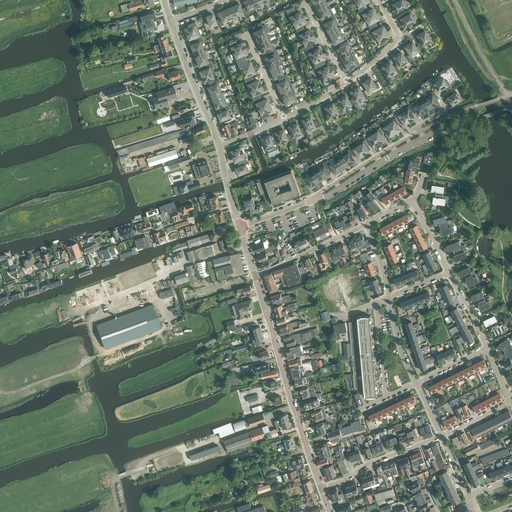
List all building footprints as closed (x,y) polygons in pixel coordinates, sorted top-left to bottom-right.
[(141,0),(140,0),(128,3),(120,5),(122,12),(130,10),(130,12),(144,8),(141,0)] [(249,0),(243,0),(244,2),(245,2),(247,7),(244,8),(247,14),(250,12),(255,10),(254,7),(249,0)] [(321,0),(312,5),(313,6),(314,5),(316,9),(325,4),(325,6),(326,5),(327,5),(326,4),(326,3),(327,2),(326,0),(321,0)] [(360,11),(367,7),(365,3),(369,1),(368,0),(358,0),(356,1),(359,7),(358,7),(360,11)] [(395,10),(396,10),(397,12),(406,7),(404,3),(406,2),(404,0),(397,0),(398,1),(394,4),(393,4),(392,5),(395,10)] [(239,2),(233,5),(237,15),(243,12),(244,15),(247,14),(244,8),(241,9),(239,4),(239,2)] [(325,4),(316,9),(318,13),(317,13),(317,14),(328,9),(326,5),(325,6),(325,4)] [(233,7),(229,8),(232,17),(233,19),(234,18),(234,17),(237,15),(233,5),(232,5),(233,7)] [(377,13),(375,11),(374,11),(373,8),(369,11),(367,7),(360,11),(362,15),(363,14),(366,19),(377,13)] [(224,9),(223,9),(228,19),(232,17),(229,8),(225,10),(224,9)] [(328,9),(317,14),(320,20),(322,19),(322,18),(327,16),(328,19),(335,15),(330,8),(328,9)] [(223,9),(218,11),(219,13),(221,18),(218,20),(221,26),(224,25),(223,22),(228,19),(223,9)] [(293,22),(304,17),(302,14),(301,14),(300,12),(296,14),(294,10),(290,12),(288,9),(285,10),(287,14),(289,17),(290,17),(293,22)] [(402,18),(400,19),(404,25),(404,24),(406,26),(415,21),(412,17),(414,16),(410,10),(407,11),(405,12),(405,13),(406,16),(402,18)] [(115,25),(111,26),(112,30),(117,29),(135,23),(134,22),(141,20),(142,23),(140,24),(142,29),(146,28),(146,30),(144,30),(146,39),(154,36),(152,28),(156,27),(153,17),(155,16),(154,12),(140,16),(139,15),(115,22),(116,24),(115,25)] [(377,13),(366,19),(369,24),(368,25),(370,28),(377,24),(375,21),(379,19),(378,16),(377,13)] [(210,14),(205,16),(206,18),(207,18),(210,26),(216,24),(218,27),(221,26),(218,20),(215,21),(213,14),(210,15),(210,14)] [(325,24),(323,25),(325,30),(336,24),(339,23),(335,15),(328,19),(329,21),(325,24)] [(304,17),(293,22),(296,27),(295,28),(297,32),(304,28),(302,24),(306,22),(304,20),(305,19),(304,17)] [(198,29),(195,22),(187,25),(189,27),(185,29),(187,34),(198,29)] [(254,32),(252,33),(255,38),(265,34),(267,33),(265,28),(266,27),(265,24),(258,27),(259,30),(255,32),(254,32)] [(336,24),(325,30),(326,31),(327,30),(329,34),(338,30),(338,31),(340,30),(340,29),(339,28),(338,28),(336,24)] [(376,37),(387,31),(385,28),(385,29),(383,26),(379,28),(377,24),(370,28),(373,32),(374,32),(376,37)] [(338,30),(329,34),(331,38),(330,38),(330,39),(343,33),(341,29),(342,28),(341,27),(339,28),(340,29),(340,30),(338,31),(338,30)] [(304,28),(297,32),(299,36),(300,35),(302,40),(313,35),(312,32),(311,32),(310,30),(306,32),(304,28)] [(195,40),(202,38),(198,29),(187,34),(189,39),(194,37),(195,40)] [(428,33),(427,33),(424,30),(423,31),(422,30),(417,34),(418,35),(421,39),(418,41),(422,47),(428,42),(427,41),(430,38),(430,37),(428,33)] [(389,34),(387,31),(376,37),(379,42),(378,42),(381,46),(388,42),(385,39),(389,36),(388,34),(389,34)] [(265,34),(255,38),(255,39),(257,39),(259,42),(267,39),(268,40),(268,39),(269,39),(269,38),(268,37),(269,37),(267,33),(265,34)] [(343,33),(330,39),(333,45),(335,44),(335,43),(340,41),(341,44),(348,40),(346,38),(345,38),(343,33)] [(153,49),(168,44),(167,41),(167,39),(166,39),(166,38),(165,39),(164,35),(156,37),(157,41),(158,41),(159,44),(155,45),(153,46),(153,49)] [(313,35),(302,40),(305,45),(304,46),(306,50),(313,46),(311,42),(315,40),(314,38),(314,37),(313,35)] [(202,47),(200,42),(203,40),(202,38),(195,40),(196,43),(191,45),(189,46),(191,50),(192,49),(193,51),(202,47)] [(267,39),(259,42),(260,46),(259,47),(259,48),(269,43),(271,43),(270,39),(269,39),(268,39),(268,40),(267,39)] [(338,49),(336,50),(339,55),(352,48),(351,48),(349,43),(348,40),(341,44),(342,46),(338,48),(338,49)] [(231,48),(234,53),(245,48),(244,45),(243,46),(242,43),(238,45),(236,41),(229,44),(230,48),(231,48)] [(405,47),(410,55),(414,53),(415,55),(422,50),(418,45),(415,47),(412,42),(411,41),(406,45),(407,45),(405,47)] [(269,43),(259,48),(262,53),(264,52),(268,50),(270,53),(276,50),(275,47),(274,48),(271,43),(269,43)] [(168,44),(153,49),(154,52),(157,51),(157,50),(161,49),(162,52),(170,50),(170,49),(170,48),(169,47),(169,46),(168,44)] [(313,46),(306,50),(307,51),(308,54),(311,59),(322,53),(321,50),(320,50),(319,48),(315,50),(313,46)] [(204,53),(206,52),(205,50),(203,51),(202,47),(193,51),(192,49),(191,50),(192,52),(193,52),(195,55),(204,52),(204,53)] [(245,48),(234,53),(232,54),(234,59),(235,59),(237,63),(246,59),(245,55),(247,54),(245,51),(246,51),(245,48)] [(352,48),(339,55),(339,56),(340,55),(342,59),(351,55),(351,56),(351,55),(353,55),(353,54),(352,53),(354,52),(352,48),(351,48),(352,48)] [(266,58),(264,59),(266,64),(279,58),(276,50),(270,53),(271,56),(266,58)] [(161,66),(166,64),(165,59),(173,57),(171,51),(163,54),(164,56),(161,57),(162,62),(160,63),(161,66)] [(400,51),(395,54),(395,55),(393,56),(399,65),(403,63),(404,64),(410,60),(407,55),(404,57),(401,52),(400,51)] [(206,57),(204,53),(204,52),(195,55),(197,59),(195,60),(196,62),(197,62),(197,61),(206,57)] [(322,53),(311,59),(313,64),(312,65),(314,69),(315,68),(323,64),(324,63),(323,59),(325,58),(323,56),(324,55),(322,53)] [(351,55),(342,59),(344,63),(343,63),(343,64),(353,59),(351,55),(351,56),(351,55)] [(212,64),(211,61),(208,62),(206,57),(197,61),(197,62),(196,62),(198,67),(200,66),(205,64),(206,66),(212,64)] [(279,58),(266,64),(267,65),(268,64),(270,68),(279,64),(279,65),(281,65),(280,63),(282,62),(280,58),(279,58)] [(240,73),(242,72),(253,67),(252,64),(251,64),(250,62),(248,62),(246,59),(237,63),(239,67),(237,67),(240,73)] [(353,59),(343,64),(346,70),(348,69),(348,68),(353,66),(354,69),(360,66),(359,63),(356,64),(353,59)] [(384,65),(384,66),(383,67),(385,71),(385,72),(387,75),(388,75),(388,76),(392,74),(393,75),(399,71),(396,66),(393,68),(390,63),(389,62),(384,65)] [(206,66),(207,69),(200,72),(202,77),(214,72),(212,67),(213,67),(212,64),(206,66)] [(279,64),(270,68),(272,72),(270,73),(271,74),(281,69),(284,68),(285,68),(283,64),(281,65),(279,65),(279,64)] [(323,64),(315,68),(317,72),(319,71),(321,76),(332,71),(330,68),(328,66),(325,68),(323,64)] [(243,77),(245,81),(253,78),(251,74),(255,72),(254,70),(253,67),(242,72),(244,77),(243,77)] [(281,69),(271,74),(273,79),(275,78),(277,77),(279,79),(279,80),(281,79),(287,76),(288,76),(286,73),(283,74),(281,69)] [(167,76),(167,77),(167,78),(168,79),(169,79),(169,80),(180,77),(178,70),(167,73),(168,76),(167,76)] [(332,71),(321,76),(324,82),(323,82),(325,86),(332,82),(330,79),(334,77),(333,74),(332,71)] [(217,77),(214,72),(202,77),(204,82),(208,81),(209,84),(212,82),(219,80),(218,77),(217,77)] [(275,84),(278,90),(290,84),(291,84),(287,76),(281,79),(282,81),(277,84),(277,83),(275,84)] [(253,78),(245,81),(247,85),(248,85),(250,90),(261,85),(260,83),(259,83),(258,80),(254,82),(253,78)] [(379,88),(376,82),(373,84),(371,79),(370,78),(364,81),(365,82),(363,83),(366,88),(367,90),(368,92),(372,90),(373,92),(379,88)] [(439,81),(435,84),(436,85),(435,86),(439,92),(440,91),(440,90),(444,87),(446,90),(452,87),(447,80),(446,81),(443,78),(442,78),(438,80),(439,81)] [(219,80),(212,82),(213,85),(209,87),(208,87),(206,88),(208,92),(209,92),(210,93),(219,89),(217,84),(220,83),(219,80)] [(290,84),(278,90),(278,91),(280,90),(281,94),(293,89),(291,84),(290,84)] [(125,85),(106,92),(108,97),(127,91),(125,85)] [(253,100),(261,97),(259,93),(263,91),(262,88),(263,88),(261,85),(250,90),(253,96),(252,96),(253,100)] [(178,86),(152,93),(153,98),(156,108),(181,101),(179,96),(180,96),(178,86)] [(352,90),(353,90),(351,92),(356,101),(359,99),(360,100),(367,97),(364,91),(361,93),(359,88),(358,86),(352,90)] [(457,102),(461,99),(459,96),(461,95),(457,88),(451,91),(453,94),(449,97),(448,97),(447,98),(451,104),(452,103),(455,108),(459,105),(457,102)] [(221,95),(223,94),(223,93),(222,92),(221,93),(219,89),(210,93),(209,92),(208,92),(209,94),(211,94),(212,98),(221,94),(221,95)] [(293,89),(281,94),(283,98),(282,98),(282,100),(292,95),(294,94),(295,94),(293,89)] [(432,92),(427,95),(427,96),(429,98),(428,98),(434,106),(435,105),(435,107),(439,104),(438,102),(435,98),(438,96),(434,90),(431,92),(432,92)] [(224,94),(223,94),(221,95),(221,94),(212,98),(214,101),(212,102),(213,105),(215,104),(214,103),(223,99),(226,98),(224,94)] [(292,95),(282,100),(284,105),(287,104),(286,104),(291,102),(293,104),(299,102),(298,99),(297,99),(294,94),(292,95)] [(345,95),(340,98),(340,99),(338,100),(343,109),(347,107),(348,109),(355,105),(352,99),(348,101),(346,96),(345,95)] [(423,97),(421,98),(422,100),(424,99),(425,100),(424,101),(429,109),(432,107),(433,108),(435,107),(435,105),(434,106),(428,98),(429,98),(427,96),(423,98),(423,97)] [(259,109),(270,104),(268,101),(266,99),(262,101),(261,97),(253,100),(255,104),(256,103),(259,109)] [(223,109),(229,106),(228,103),(225,104),(223,99),(214,103),(215,104),(213,105),(215,109),(217,108),(222,106),(223,109)] [(419,104),(424,112),(423,113),(424,114),(426,113),(425,111),(429,109),(424,101),(425,100),(424,99),(422,100),(423,101),(419,104)] [(336,102),(333,104),(332,103),(327,106),(327,107),(325,108),(328,112),(327,112),(329,116),(330,116),(330,117),(334,115),(335,117),(342,113),(336,102)] [(413,104),(410,106),(414,112),(416,110),(419,114),(420,116),(424,114),(423,113),(424,112),(419,104),(418,102),(413,105),(413,104)] [(192,109),(191,105),(187,106),(185,103),(177,106),(180,114),(192,109)] [(262,120),(270,117),(267,112),(271,110),(270,107),(271,107),(270,104),(259,109),(261,114),(260,115),(262,120)] [(223,109),(224,111),(218,114),(219,116),(218,117),(220,121),(222,120),(222,119),(230,116),(227,110),(231,109),(229,106),(223,109)] [(410,106),(403,110),(404,113),(410,121),(415,118),(411,113),(414,112),(410,106)] [(398,114),(396,115),(402,125),(404,123),(405,124),(410,121),(404,113),(403,110),(398,113),(398,114)] [(181,128),(195,123),(193,117),(195,116),(194,111),(188,113),(188,116),(175,120),(176,123),(179,122),(181,128)] [(258,122),(257,119),(255,120),(253,115),(249,117),(252,124),(258,122)] [(318,127),(316,121),(313,122),(311,117),(310,116),(304,118),(304,119),(302,120),(304,125),(305,129),(306,129),(306,130),(310,128),(311,130),(318,127)] [(394,121),(390,124),(389,124),(395,133),(400,130),(397,125),(399,124),(396,118),(393,119),(394,121)] [(229,126),(228,123),(221,126),(221,127),(221,128),(221,129),(222,129),(223,131),(236,125),(236,126),(238,125),(237,122),(229,126)] [(389,124),(390,124),(388,122),(381,127),(385,133),(387,131),(390,136),(395,133),(389,124)] [(289,127),(293,136),(297,135),(298,137),(305,134),(302,128),(299,129),(297,124),(297,123),(291,125),(291,126),(289,127)] [(236,125),(223,131),(224,133),(223,134),(224,135),(225,135),(225,136),(226,136),(228,139),(237,135),(235,129),(237,128),(236,126),(236,125)] [(194,133),(195,135),(205,131),(202,126),(193,130),(191,130),(192,133),(194,133)] [(372,132),(373,133),(379,143),(384,140),(381,135),(383,134),(380,128),(372,132)] [(117,151),(118,156),(128,153),(183,135),(188,134),(186,129),(161,137),(117,151)] [(289,134),(285,135),(283,130),(284,130),(283,129),(277,131),(277,132),(275,133),(277,138),(276,138),(278,142),(279,142),(279,143),(283,141),(284,143),(291,140),(289,134)] [(372,132),(365,137),(371,147),(374,145),(374,146),(379,143),(373,133),(372,132)] [(185,144),(192,142),(190,135),(183,138),(185,144)] [(278,148),(275,140),(272,141),(269,136),(270,136),(269,135),(263,137),(263,138),(261,139),(263,143),(262,144),(264,148),(265,148),(267,153),(278,148)] [(365,140),(357,144),(359,146),(364,155),(369,152),(368,151),(371,149),(365,140)] [(236,149),(231,151),(233,157),(245,152),(243,147),(242,144),(235,147),(236,149)] [(353,147),(350,149),(354,154),(356,153),(359,158),(364,155),(359,146),(354,149),(353,147)] [(175,149),(147,158),(150,166),(178,157),(175,149)] [(350,149),(343,153),(344,156),(349,164),(351,164),(351,165),(355,162),(354,160),(354,161),(351,156),(354,154),(350,149)] [(245,152),(233,157),(235,162),(237,161),(239,164),(242,163),(248,160),(247,157),(245,152)] [(427,153),(427,155),(426,156),(425,156),(423,163),(430,164),(432,156),(433,152),(431,152),(427,153)] [(170,162),(168,163),(169,166),(170,170),(180,167),(178,164),(191,160),(189,156),(170,162)] [(341,158),(340,159),(345,167),(348,165),(349,166),(351,165),(351,164),(349,164),(344,156),(341,158)] [(339,159),(335,162),(340,170),(339,171),(340,172),(342,171),(341,169),(345,167),(340,159),(341,158),(340,157),(338,158),(339,159)] [(408,169),(415,171),(415,168),(417,168),(418,160),(414,159),(414,161),(410,160),(409,161),(408,163),(409,164),(409,166),(408,166),(408,169)] [(193,165),(196,171),(209,167),(209,166),(209,167),(206,160),(207,160),(206,160),(193,165)] [(243,166),(236,168),(237,170),(236,171),(238,176),(241,175),(240,174),(248,170),(246,164),(249,163),(248,160),(242,163),(243,166)] [(328,160),(325,162),(329,168),(331,166),(335,172),(336,174),(340,172),(339,171),(340,170),(335,162),(331,165),(328,160)] [(324,166),(319,169),(319,170),(325,178),(326,177),(326,178),(330,176),(329,174),(326,169),(329,168),(325,162),(322,164),(324,166)] [(209,167),(196,171),(198,178),(211,174),(211,173),(209,167)] [(280,203),(291,198),(294,197),(301,195),(292,169),(264,180),(273,205),(280,202),(280,203)] [(316,172),(315,172),(320,180),(324,178),(324,180),(326,178),(326,177),(325,178),(319,170),(319,169),(316,172)] [(314,173),(310,175),(315,184),(314,184),(315,185),(317,184),(317,183),(320,180),(315,172),(316,172),(315,170),(313,171),(314,173)] [(413,175),(406,174),(406,175),(405,181),(412,182),(413,175)] [(304,175),(301,177),(305,183),(308,181),(310,186),(311,188),(315,185),(314,184),(315,184),(310,175),(306,178),(304,175)] [(254,181),(259,194),(264,192),(259,181),(259,179),(254,181)] [(178,186),(175,187),(177,194),(181,193),(188,190),(188,189),(187,185),(186,183),(178,186)] [(435,194),(441,195),(442,192),(444,192),(445,192),(446,188),(445,187),(436,186),(436,184),(436,183),(433,183),(432,191),(436,191),(435,194)] [(398,190),(401,196),(406,193),(403,187),(398,190)] [(393,193),(396,198),(401,196),(398,190),(393,193)] [(370,192),(365,196),(369,201),(365,205),(371,213),(378,208),(372,200),(375,198),(370,192)] [(391,201),(393,200),(396,198),(393,193),(387,196),(391,201)] [(444,204),(445,202),(448,202),(449,196),(441,195),(435,194),(435,197),(434,197),(433,203),(433,204),(434,205),(436,206),(437,205),(437,203),(444,204)] [(209,198),(207,199),(208,205),(211,204),(218,202),(217,196),(209,198)] [(391,201),(387,196),(382,199),(383,200),(386,204),(391,201)] [(249,209),(251,214),(263,211),(261,204),(255,206),(253,197),(243,200),(246,210),(249,209)] [(174,206),(173,202),(159,207),(161,211),(174,206)] [(211,204),(208,205),(210,210),(220,207),(218,202),(211,204)] [(194,208),(192,203),(183,206),(180,207),(182,214),(187,212),(186,211),(194,208)] [(358,207),(356,209),(359,214),(360,216),(363,220),(368,216),(365,212),(367,211),(363,205),(361,206),(358,207)] [(175,206),(167,209),(169,215),(171,214),(173,217),(179,215),(176,208),(175,206)] [(159,212),(158,207),(146,211),(148,216),(159,212)] [(347,215),(343,217),(346,221),(345,222),(349,229),(354,226),(353,226),(352,224),(356,221),(353,214),(348,217),(347,215)] [(401,217),(404,223),(410,221),(406,214),(401,217)] [(439,215),(433,216),(434,219),(435,225),(439,223),(440,227),(453,223),(453,222),(452,219),(446,221),(444,216),(439,218),(439,215)] [(399,226),(400,228),(402,231),(404,230),(402,227),(401,225),(404,223),(401,217),(396,220),(399,226)] [(339,220),(334,222),(338,231),(343,228),(345,231),(349,229),(345,222),(344,219),(340,221),(339,220)] [(135,225),(137,232),(151,228),(149,220),(135,225)] [(399,226),(396,220),(391,223),(394,229),(399,226)] [(385,226),(389,232),(394,229),(391,223),(385,226)] [(441,229),(440,230),(442,235),(453,232),(452,232),(455,231),(453,225),(454,225),(453,223),(440,227),(441,229)] [(185,227),(188,236),(197,233),(194,224),(185,227)] [(317,241),(331,234),(330,231),(332,230),(329,224),(327,225),(327,226),(314,233),(317,241)] [(413,234),(419,231),(417,225),(410,228),(413,234)] [(131,226),(121,230),(123,238),(134,234),(131,226)] [(389,232),(385,226),(380,229),(383,235),(389,232)] [(419,231),(413,234),(416,239),(422,236),(419,231)] [(160,232),(154,234),(157,243),(163,241),(163,240),(166,239),(166,237),(167,237),(165,232),(160,233),(160,232)] [(210,234),(212,240),(218,239),(217,232),(210,234)] [(299,240),(303,248),(309,245),(307,242),(310,240),(307,233),(306,233),(303,234),(305,238),(299,240)] [(187,240),(189,247),(192,246),(202,244),(202,243),(210,241),(208,234),(187,240)] [(354,239),(359,250),(365,247),(365,248),(368,247),(367,247),(366,243),(366,242),(365,241),(362,235),(354,239)] [(100,236),(90,240),(90,241),(91,242),(91,243),(94,250),(98,248),(96,242),(102,240),(100,236)] [(422,236),(416,239),(418,244),(424,241),(422,236)] [(86,244),(82,246),(83,248),(85,253),(89,252),(94,250),(91,243),(91,242),(90,241),(90,240),(89,237),(86,238),(85,239),(87,242),(88,242),(89,243),(86,244)] [(143,237),(135,240),(137,248),(142,247),(143,248),(150,246),(149,242),(148,238),(143,239),(143,237)] [(222,252),(227,250),(225,244),(226,243),(228,247),(235,244),(233,238),(226,241),(224,241),(223,240),(219,241),(222,252)] [(303,248),(299,240),(294,243),(292,239),(290,240),(293,248),(295,247),(297,250),(303,248)] [(359,250),(354,239),(348,242),(351,249),(354,247),(355,250),(356,251),(359,250)] [(268,247),(266,241),(254,245),(257,253),(266,250),(267,252),(275,249),(274,249),(273,246),(273,245),(268,247)] [(424,241),(418,244),(421,250),(427,247),(424,241)] [(457,242),(446,246),(449,251),(453,250),(454,252),(466,247),(465,244),(462,245),(460,241),(457,242)] [(77,242),(67,246),(71,259),(81,255),(77,242)] [(205,257),(220,252),(217,242),(202,247),(205,257)] [(172,247),(173,252),(187,248),(185,243),(172,247)] [(343,244),(337,247),(341,255),(347,252),(343,244)] [(387,252),(393,249),(391,244),(385,246),(387,252)] [(107,248),(101,250),(104,258),(110,256),(110,255),(115,253),(112,245),(107,247),(107,248)] [(193,250),(186,252),(189,262),(196,260),(195,259),(204,257),(201,247),(193,250)] [(341,255),(337,247),(332,249),(334,253),(332,254),(335,261),(342,258),(340,255),(341,255)] [(466,247),(454,252),(455,255),(454,256),(456,261),(467,256),(464,251),(467,250),(466,247)] [(393,249),(387,252),(389,258),(396,255),(393,249)] [(42,254),(44,260),(46,265),(49,264),(48,259),(50,258),(49,257),(52,256),(50,252),(47,253),(46,250),(42,251),(42,254)] [(63,260),(63,261),(68,259),(65,250),(60,251),(60,252),(57,253),(59,261),(63,260)] [(133,255),(132,251),(119,255),(120,259),(133,255)] [(429,251),(423,254),(426,260),(432,257),(429,251)] [(207,262),(210,274),(211,278),(212,282),(244,273),(239,252),(212,259),(213,260),(207,262)] [(267,256),(270,255),(269,252),(258,256),(260,261),(268,258),(267,256)] [(329,263),(333,261),(329,252),(325,254),(324,253),(319,255),(322,263),(328,261),(329,263)] [(396,255),(389,258),(392,263),(398,260),(396,255)] [(173,256),(168,258),(171,267),(176,265),(173,256)] [(432,257),(426,260),(428,265),(434,262),(432,257)] [(26,268),(31,266),(34,265),(31,258),(23,261),(26,268)] [(265,263),(260,265),(262,270),(269,267),(269,266),(272,264),(271,261),(274,260),(273,258),(264,261),(265,263)] [(308,269),(311,268),(312,271),(315,270),(310,258),(304,261),(308,269)] [(51,267),(52,272),(69,266),(67,262),(51,267)] [(196,265),(201,279),(209,276),(204,262),(196,265)] [(371,262),(365,264),(367,270),(373,268),(371,262)] [(434,262),(428,265),(431,271),(437,268),(434,262)] [(295,284),(308,279),(302,266),(298,267),(297,263),(288,267),(288,266),(273,271),(275,277),(276,279),(281,277),(285,276),(287,282),(288,284),(288,286),(295,284)] [(192,264),(186,266),(187,272),(174,276),(176,285),(198,278),(194,264),(192,264)] [(23,269),(26,279),(30,278),(29,274),(33,273),(31,266),(26,268),(23,269)] [(466,278),(475,274),(474,271),(471,272),(469,267),(458,272),(460,277),(464,275),(466,278)] [(79,277),(92,273),(90,268),(78,273),(79,277)] [(364,271),(362,272),(362,274),(367,272),(369,276),(375,273),(373,268),(367,270),(364,271)] [(410,272),(413,279),(418,276),(416,270),(410,272)] [(264,275),(267,282),(274,280),(272,272),(264,275)] [(405,275),(407,281),(413,279),(410,272),(405,275)] [(475,274),(466,278),(467,280),(466,281),(468,286),(478,281),(475,274)] [(399,277),(402,283),(407,281),(405,275),(399,277)] [(402,283),(399,277),(393,279),(396,285),(402,283)] [(372,284),(366,286),(367,289),(379,285),(377,279),(371,281),(372,284)] [(41,286),(42,290),(62,284),(61,280),(41,286)] [(276,284),(268,287),(270,292),(278,290),(276,284)] [(238,292),(243,291),(243,293),(251,291),(249,285),(237,289),(238,292)] [(446,285),(440,287),(443,293),(449,290),(446,285)] [(25,292),(27,297),(42,292),(40,288),(25,292)] [(449,290),(443,293),(445,299),(452,296),(449,290)] [(271,293),(272,296),(271,296),(273,302),(275,302),(276,304),(291,300),(290,294),(282,296),(281,293),(278,294),(277,291),(271,293)] [(485,299),(484,296),(481,291),(471,296),(473,301),(477,299),(478,302),(485,299)] [(8,297),(9,301),(23,296),(22,292),(8,297)] [(429,292),(423,294),(425,300),(426,300),(428,305),(430,304),(428,299),(431,298),(429,292)] [(445,299),(440,301),(441,303),(446,301),(448,304),(454,302),(452,296),(445,299)] [(489,298),(485,299),(478,302),(480,305),(478,305),(481,311),(491,306),(489,301),(490,300),(489,298)] [(237,301),(234,302),(234,304),(238,319),(244,317),(242,311),(249,309),(249,310),(253,309),(252,308),(254,308),(251,299),(237,303),(237,301)] [(406,301),(400,303),(402,309),(408,307),(406,301)] [(152,304),(96,324),(105,348),(161,327),(152,304)] [(288,308),(276,312),(277,317),(285,315),(288,314),(287,311),(289,310),(296,308),(296,306),(288,308)] [(453,314),(448,317),(449,319),(452,317),(454,316),(460,313),(457,308),(451,311),(453,314)] [(331,318),(327,311),(321,313),(324,321),(331,319),(331,318)] [(460,313),(454,316),(457,322),(463,319),(460,313)] [(363,316),(358,316),(358,317),(358,319),(358,320),(365,394),(365,395),(365,396),(365,397),(378,396),(377,392),(376,392),(376,389),(377,389),(377,387),(377,388),(376,388),(375,385),(377,385),(376,378),(375,378),(374,375),(376,375),(376,374),(375,374),(374,374),(374,371),(375,371),(375,364),(373,364),(373,361),(374,361),(374,362),(375,362),(374,360),(374,361),(373,361),(373,357),(374,357),(374,354),(373,350),(373,347),(372,347),(371,344),(373,343),(373,344),(373,342),(373,343),(371,343),(371,340),(373,340),(372,333),(370,333),(370,330),(371,330),(372,330),(372,328),(371,329),(370,329),(370,326),(371,326),(371,322),(370,322),(369,319),(371,319),(370,315),(365,316),(363,316)] [(494,315),(483,320),(486,326),(490,324),(491,326),(496,324),(498,323),(497,322),(497,321),(494,315)] [(278,325),(286,322),(286,321),(287,320),(286,317),(285,317),(284,316),(277,318),(278,325)] [(345,323),(338,324),(335,317),(331,318),(331,319),(334,325),(333,325),(334,326),(335,333),(336,333),(337,339),(341,338),(340,332),(344,331),(344,332),(347,331),(345,323)] [(453,328),(450,329),(452,331),(455,330),(458,328),(460,327),(465,324),(463,319),(457,322),(458,325),(453,327),(453,328)] [(236,327),(234,320),(226,323),(228,329),(236,327)] [(301,329),(308,326),(306,321),(302,322),(301,320),(298,321),(289,324),(288,323),(279,326),(280,330),(281,334),(301,329)] [(414,328),(416,327),(419,326),(419,323),(413,325),(412,322),(405,324),(407,330),(414,328)] [(252,335),(261,332),(260,326),(257,327),(256,323),(244,327),(245,330),(252,329),(253,332),(251,332),(252,335)] [(496,324),(491,326),(493,329),(492,330),(494,335),(494,334),(495,335),(496,336),(497,335),(498,334),(497,333),(504,330),(502,325),(499,326),(498,323),(496,324)] [(465,324),(460,327),(462,333),(468,329),(465,324)] [(309,330),(283,338),(285,343),(286,342),(288,347),(312,340),(320,337),(317,328),(309,330)] [(464,335),(459,338),(460,340),(471,335),(468,329),(462,333),(464,335)] [(261,332),(252,335),(251,336),(254,346),(262,343),(260,340),(263,339),(261,332)] [(459,341),(457,342),(461,350),(464,349),(461,344),(461,342),(466,340),(468,343),(474,340),(471,335),(460,340),(459,341)] [(413,347),(419,345),(418,341),(424,339),(423,337),(411,341),(413,347)] [(500,344),(497,347),(500,350),(502,348),(504,350),(507,357),(511,353),(511,346),(511,344),(510,344),(509,343),(510,341),(507,338),(502,343),(501,342),(499,344),(500,344)] [(352,361),(350,343),(344,343),(345,355),(341,356),(341,362),(352,361)] [(246,344),(232,348),(233,352),(240,350),(247,348),(248,348),(246,344)] [(445,345),(448,351),(450,357),(456,354),(454,348),(451,349),(448,344),(445,345)] [(290,349),(286,351),(287,354),(295,352),(298,351),(299,351),(302,350),(300,345),(289,347),(290,349)] [(233,352),(232,348),(216,353),(217,357),(233,352)] [(257,356),(260,355),(261,359),(269,357),(268,356),(269,356),(268,353),(267,350),(263,351),(262,348),(255,350),(257,356)] [(417,358),(423,356),(422,353),(428,351),(427,349),(424,350),(421,350),(415,353),(417,358)] [(295,352),(287,354),(289,359),(296,357),(296,356),(303,354),(302,350),(299,351),(298,351),(295,352)] [(440,354),(437,355),(439,361),(445,359),(442,353),(441,351),(441,350),(439,351),(440,354)] [(448,351),(442,353),(445,359),(450,357),(448,351)] [(297,359),(289,361),(291,366),(298,364),(302,363),(301,358),(297,359)] [(478,362),(481,368),(482,370),(483,373),(486,372),(483,366),(486,365),(483,359),(478,362)] [(431,360),(419,364),(421,370),(427,368),(426,364),(432,362),(431,360)] [(472,365),(475,370),(481,368),(478,362),(472,365)] [(255,367),(251,368),(253,374),(257,373),(269,370),(268,364),(255,367)] [(298,364),(291,366),(291,368),(294,378),(303,375),(302,371),(305,371),(304,368),(300,369),(299,366),(298,364)] [(467,367),(470,373),(475,370),(472,365),(467,367)] [(461,370),(464,376),(470,373),(467,367),(461,370)] [(276,369),(261,372),(263,378),(270,376),(271,377),(272,376),(273,376),(277,375),(276,369)] [(456,373),(459,379),(464,376),(461,370),(456,373)] [(451,375),(454,381),(459,379),(456,373),(451,375)] [(445,378),(448,384),(454,381),(451,375),(445,378)] [(303,377),(294,379),(296,386),(302,384),(303,387),(309,385),(308,382),(307,382),(306,377),(303,377)] [(440,381),(443,387),(448,384),(445,378),(440,381)] [(266,384),(267,387),(269,386),(270,389),(278,387),(276,381),(268,383),(267,380),(261,381),(262,384),(266,383),(266,384)] [(443,387),(440,381),(435,384),(440,395),(443,393),(440,388),(443,387)] [(440,395),(435,384),(429,386),(432,392),(435,391),(438,396),(440,395)] [(315,397),(317,397),(322,396),(321,392),(317,393),(316,392),(315,392),(313,385),(308,387),(300,389),(301,389),(300,390),(300,392),(301,392),(303,398),(314,395),(315,397)] [(494,396),(497,402),(502,399),(498,390),(496,391),(497,394),(494,396)] [(359,391),(353,393),(358,407),(364,404),(362,398),(361,398),(359,391)] [(256,394),(247,397),(248,403),(258,400),(256,394)] [(413,394),(408,397),(410,403),(416,400),(413,394)] [(270,399),(271,401),(274,401),(275,404),(282,402),(280,395),(273,398),(270,399)] [(487,396),(492,405),(497,402),(494,396),(490,397),(489,395),(487,396)] [(483,401),(487,407),(492,405),(487,396),(485,396),(487,399),(483,401)] [(311,399),(303,401),(306,409),(314,406),(315,409),(325,406),(324,403),(320,404),(318,397),(311,399)] [(408,397),(402,400),(405,406),(410,403),(408,397)] [(402,400),(397,402),(399,408),(400,408),(400,410),(402,413),(404,412),(403,410),(402,407),(405,406),(402,400)] [(477,401),(481,410),(487,407),(483,401),(480,403),(478,400),(477,401)] [(481,410),(477,401),(475,402),(476,405),(473,406),(476,413),(481,410)] [(397,402),(391,405),(394,411),(399,408),(397,402)] [(464,412),(467,417),(472,415),(466,404),(463,406),(466,411),(464,412)] [(391,405),(386,407),(389,413),(394,411),(391,405)] [(461,406),(456,409),(461,420),(467,417),(464,412),(461,406)] [(312,412),(311,413),(312,415),(313,415),(313,416),(314,415),(316,421),(326,417),(327,421),(331,419),(334,418),(332,414),(329,415),(329,414),(328,412),(326,413),(324,407),(312,411),(312,412)] [(386,407),(380,410),(383,416),(386,415),(387,417),(389,415),(390,415),(389,413),(386,407)] [(380,410),(375,413),(378,419),(383,416),(380,410)] [(503,413),(508,422),(511,420),(511,417),(509,411),(503,413)] [(375,413),(369,415),(372,421),(375,420),(376,422),(378,421),(379,421),(378,419),(375,413)] [(498,416),(502,425),(508,422),(503,413),(498,416)] [(252,418),(233,424),(235,431),(254,424),(266,420),(264,414),(252,418)] [(275,424),(288,420),(286,414),(279,416),(280,419),(274,421),(275,424)] [(447,415),(442,418),(446,427),(452,425),(447,415)] [(449,415),(447,415),(452,425),(457,422),(454,416),(451,417),(449,415)] [(366,428),(365,424),(362,425),(360,419),(359,416),(354,418),(355,421),(358,430),(359,430),(366,428)] [(493,419),(497,428),(502,425),(498,416),(493,419)] [(323,422),(316,425),(319,436),(327,433),(324,425),(332,422),(331,419),(327,421),(323,422)] [(487,421),(492,430),(497,428),(493,419),(487,421)] [(288,420),(275,424),(276,427),(282,425),(283,428),(290,426),(288,420)] [(419,421),(415,422),(419,432),(420,431),(423,438),(428,435),(425,429),(424,426),(423,427),(421,424),(420,420),(419,421)] [(358,430),(355,421),(351,422),(351,425),(328,432),(328,434),(326,435),(327,438),(330,438),(330,439),(358,430)] [(424,423),(421,424),(423,427),(424,426),(425,429),(428,435),(433,433),(430,427),(429,424),(428,421),(424,423)] [(482,424),(487,433),(492,430),(487,421),(482,424)] [(231,422),(212,429),(214,433),(218,432),(220,437),(234,432),(231,424),(231,422)] [(477,426),(481,436),(487,433),(482,424),(477,426)] [(269,431),(267,425),(223,440),(228,452),(254,443),(253,441),(265,437),(266,438),(278,434),(277,428),(269,431)] [(471,429),(476,438),(481,436),(477,426),(471,429)] [(409,429),(406,430),(406,431),(407,431),(411,442),(416,440),(413,433),(412,430),(410,431),(409,429)] [(406,431),(398,435),(401,443),(405,441),(406,444),(411,442),(407,431),(406,431)] [(467,440),(464,433),(459,435),(463,442),(464,441),(466,445),(469,444),(467,440)] [(394,449),(399,447),(396,437),(389,439),(390,440),(391,439),(394,449)] [(466,455),(457,437),(452,439),(461,458),(466,455)] [(284,443),(280,445),(281,448),(282,450),(283,450),(283,451),(284,450),(287,450),(294,448),(291,438),(283,440),(284,443)] [(390,440),(389,439),(385,440),(389,451),(394,449),(391,439),(390,440)] [(319,447),(317,447),(319,452),(330,448),(328,442),(319,445),(319,447)] [(367,442),(365,443),(367,448),(363,449),(366,457),(372,455),(367,442)] [(380,454),(377,444),(376,444),(376,443),(371,445),(375,455),(380,454)] [(377,444),(380,454),(385,452),(382,443),(377,444)] [(465,450),(467,455),(480,448),(477,444),(465,450)] [(189,455),(191,461),(220,451),(218,445),(189,455)] [(354,452),(357,461),(362,459),(357,445),(354,446),(356,451),(354,452)] [(432,447),(440,468),(445,466),(443,462),(444,462),(442,458),(442,459),(436,445),(432,447)] [(352,463),(357,461),(354,452),(351,453),(349,447),(346,448),(352,463)] [(330,448),(319,452),(320,457),(326,455),(326,456),(332,454),(332,453),(330,449),(330,448)] [(431,461),(435,470),(440,469),(434,455),(430,448),(425,450),(428,457),(430,461),(431,461)] [(415,454),(419,463),(424,461),(421,451),(415,454)] [(338,462),(343,460),(345,459),(344,453),(340,454),(340,457),(337,458),(338,462)] [(410,456),(414,464),(414,465),(416,464),(419,463),(415,454),(410,456)] [(327,457),(317,460),(320,467),(329,464),(331,463),(329,456),(327,457)] [(408,456),(398,460),(401,468),(411,464),(408,456)] [(291,461),(293,469),(303,465),(301,458),(291,461)] [(467,462),(464,464),(466,469),(478,464),(476,461),(471,464),(469,459),(466,460),(467,462)] [(393,475),(395,479),(396,479),(394,474),(398,473),(394,462),(389,463),(393,475)] [(384,465),(387,474),(388,476),(393,475),(389,463),(384,465)] [(325,473),(335,470),(333,464),(323,468),(325,473)] [(478,464),(466,469),(469,475),(475,472),(474,469),(479,467),(478,466),(478,464)] [(379,475),(380,478),(382,478),(383,477),(387,487),(389,486),(385,474),(385,475),(381,466),(376,468),(379,475)] [(295,475),(297,474),(298,476),(306,473),(304,468),(296,470),(294,471),(295,475)] [(335,470),(325,473),(327,478),(336,474),(335,470)] [(450,478),(449,474),(447,470),(439,474),(442,479),(440,480),(441,482),(450,478)] [(288,478),(289,479),(295,477),(293,471),(288,473),(278,476),(279,482),(287,479),(288,478)] [(498,477),(495,471),(489,473),(492,479),(498,477)] [(367,473),(371,486),(379,483),(377,477),(374,478),(372,472),(370,473),(370,472),(367,473)] [(475,472),(469,475),(471,480),(483,475),(482,473),(476,475),(475,472)] [(367,473),(364,474),(365,475),(362,476),(364,482),(361,483),(363,488),(371,486),(367,473)] [(483,475),(471,480),(474,486),(480,483),(479,480),(484,478),(483,475)] [(414,484),(409,486),(412,491),(420,487),(419,484),(425,482),(423,478),(417,480),(418,482),(416,483),(414,484)] [(450,478),(441,482),(442,484),(444,484),(446,489),(454,485),(450,478)] [(302,483),(306,494),(314,491),(310,480),(302,483)] [(350,483),(353,493),(358,491),(359,494),(362,493),(360,487),(357,488),(355,482),(353,483),(353,482),(350,483)] [(353,493),(350,483),(347,484),(347,485),(345,486),(347,492),(344,493),(346,498),(349,497),(348,495),(353,493)] [(271,489),(269,484),(263,486),(258,487),(256,488),(257,494),(271,489)] [(454,485),(446,489),(449,494),(447,495),(448,497),(457,493),(454,485)] [(420,487),(412,491),(414,496),(422,492),(420,487)] [(336,489),(329,491),(332,502),(338,500),(339,503),(342,502),(343,502),(346,501),(343,493),(338,495),(336,489)] [(375,494),(377,501),(395,496),(392,489),(375,494)] [(422,492),(414,496),(416,500),(425,496),(422,492)] [(308,501),(305,502),(306,505),(308,505),(309,505),(310,506),(312,505),(312,504),(317,502),(313,493),(306,495),(308,501)] [(457,493),(448,497),(449,499),(451,499),(453,504),(461,500),(457,493)] [(370,495),(365,497),(368,504),(373,502),(370,495)] [(425,496),(416,500),(416,501),(418,505),(427,501),(425,496)] [(349,501),(337,506),(339,511),(344,511),(352,509),(350,505),(356,503),(355,500),(349,502),(349,501)] [(427,501),(418,505),(421,510),(429,506),(428,503),(430,502),(432,502),(431,500),(429,500),(427,501)] [(252,509),(250,502),(236,507),(238,511),(242,511),(243,511),(265,511),(263,505),(257,508),(256,507),(252,509)]
